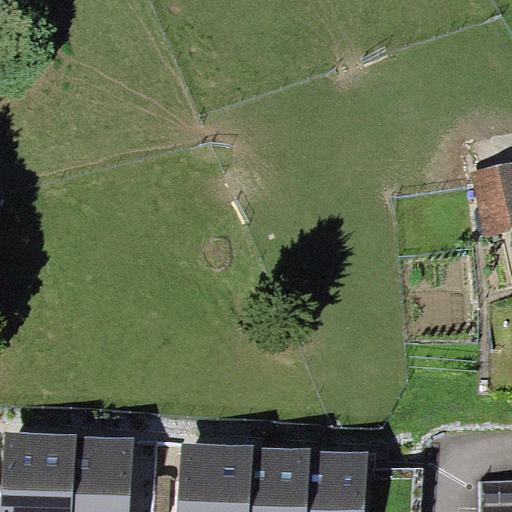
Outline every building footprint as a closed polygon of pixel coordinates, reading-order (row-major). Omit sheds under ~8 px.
[(511,165),(473,174),(487,240),(511,235),(511,165)] [(73,511),(78,440),(46,438),(8,436),(3,511),(73,511)] [(102,441),(78,440),(73,511),(130,511),(135,443),(102,441)] [(209,450),(181,449),(178,511),(247,511),(251,452),(209,450)] [(277,454),(251,452),(247,511),(308,511),(312,455),(277,454)] [(330,456),(312,455),(308,511),(364,511),(367,458),(330,456)] [(511,511),(511,483),(480,484),(479,511),(511,511)]
